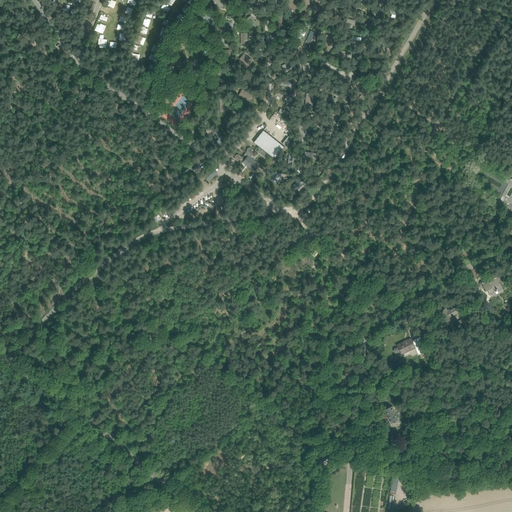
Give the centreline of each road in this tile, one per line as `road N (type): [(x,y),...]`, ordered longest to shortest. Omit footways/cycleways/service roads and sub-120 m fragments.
road 1 (unclassified): [(197,511),(6,359),(89,274),(162,230)]
road 2 (unclassified): [(346,511),(371,328),(431,285),(511,246)]
road 3 (track): [(222,168),(268,101),(261,11),(239,13),(217,45),(190,146)]
road 4 (unclassified): [(278,207),(302,205),(323,184),(434,0)]
road 5 (track): [(69,259),(185,168),(208,191)]
road 6 (track): [(379,0),(315,164)]
road 7 (track): [(85,69),(222,168)]
road 8 (track): [(381,284),(278,207)]
road 9 (track): [(0,139),(85,69),(76,60)]
